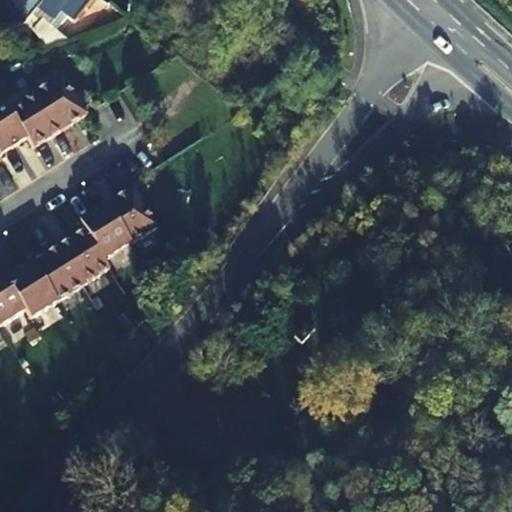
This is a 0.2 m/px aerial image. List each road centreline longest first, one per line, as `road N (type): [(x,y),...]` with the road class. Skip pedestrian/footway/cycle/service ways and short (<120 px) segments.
road 1 (residential): [(20,511),(255,260)]
road 2 (track): [(273,500),(468,316),(511,316)]
road 3 (residential): [(419,27),(255,260)]
road 4 (residential): [(255,260),(463,66)]
road 5 (residential): [(0,220),(127,139)]
